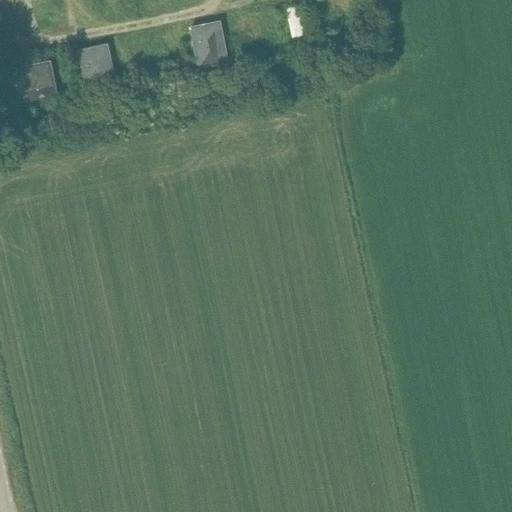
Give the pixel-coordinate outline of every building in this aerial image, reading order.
[(298,7),(286,9),(295,51),(307,48),(298,7)] [(203,66),(227,61),(219,21),(190,27),(191,30),(198,67),(203,66)] [(191,30),(166,36),(174,77),(204,70),(203,66),(198,67),(191,30)] [(105,44),(77,52),(87,91),(116,84),(105,44)] [(58,103),(50,61),(21,67),(30,109),(58,103)]
